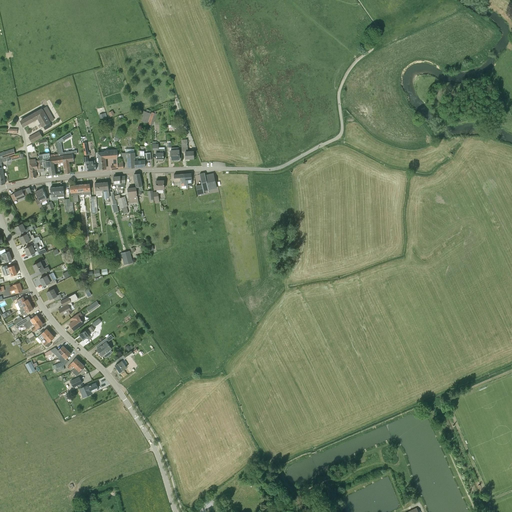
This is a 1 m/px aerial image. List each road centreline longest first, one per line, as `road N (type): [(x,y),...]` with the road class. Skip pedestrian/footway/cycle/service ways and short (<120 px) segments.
road 1 (residential): [(0,187),(128,170),(228,169)]
road 2 (residential): [(119,391),(45,312),(0,218)]
road 3 (unclassified): [(228,169),(279,168),(336,138),(338,94),(357,59)]
road 4 (unclassified): [(175,511),(152,443),(119,391)]
